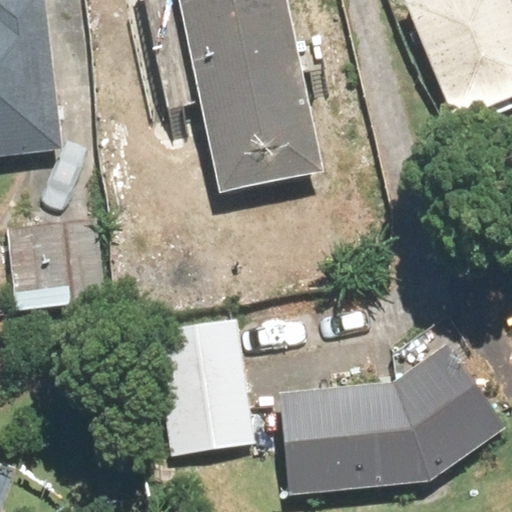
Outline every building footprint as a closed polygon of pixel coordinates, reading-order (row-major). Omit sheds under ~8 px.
[(0,0),(0,169),(56,162),(35,0),(0,0)] [(275,0),(238,0),(168,16),(212,208),(318,184),(275,0)] [(511,25),(501,0),(421,0),(398,10),(449,132),(511,105),(511,25)] [(108,222),(11,234),(23,324),(119,312),(108,222)] [(242,316),(147,327),(163,465),(257,455),(242,316)] [(271,403),(281,504),(424,490),(501,438),(442,351),(381,392),(271,403)]
